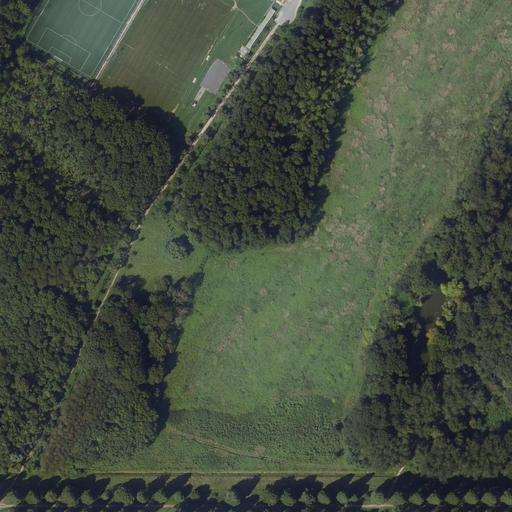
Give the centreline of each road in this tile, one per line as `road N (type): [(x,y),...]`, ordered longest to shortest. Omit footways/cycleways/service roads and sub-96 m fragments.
road 1 (track): [(0,506),(511,506)]
road 2 (track): [(204,129),(134,234),(0,502)]
road 3 (unclassified): [(294,0),(204,129)]
